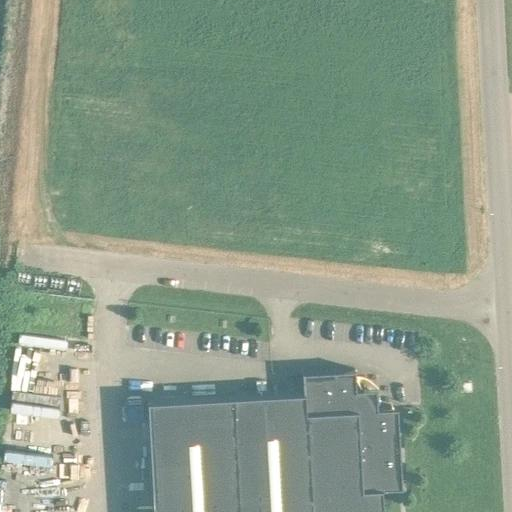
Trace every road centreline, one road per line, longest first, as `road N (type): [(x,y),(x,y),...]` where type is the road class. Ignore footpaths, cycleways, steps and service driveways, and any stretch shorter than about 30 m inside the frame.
road 1 (unclassified): [(26,265),(504,319)]
road 2 (unclassified): [(504,319),(489,0)]
